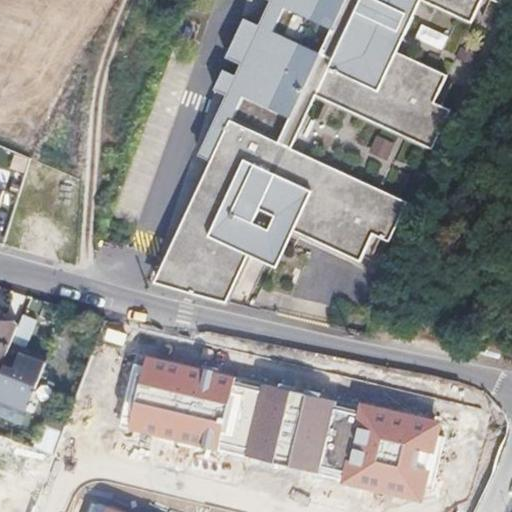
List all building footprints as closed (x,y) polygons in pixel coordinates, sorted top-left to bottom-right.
[(209,168),(152,290),(225,305),(248,257),(275,270),(292,233),(359,264),(373,234),(389,242),(407,203),(291,149),(317,95),(432,149),(451,109),(434,102),(447,75),(397,52),(421,0),(426,0),(472,21),(482,0),(493,0),(501,3),(502,0),(250,0),(270,9),(259,33),(241,25),(222,65),(240,73),(234,85),(221,79),(212,98),(225,104),(197,163),(209,168)] [(421,37),(447,48),(451,37),(425,27),(421,37)] [(383,136),(376,152),(392,159),(400,144),(383,136)] [(20,325),(5,362),(7,363),(0,381),(0,398),(28,410),(48,362),(26,354),(39,319),(24,314),(20,325)] [(0,360),(5,362),(20,325),(0,316),(0,360)] [(443,423),(147,355),(129,428),(424,502),(443,423)] [(101,422),(113,391),(86,380),(74,411),(101,422)] [(47,418),(36,448),(55,455),(66,425),(47,418)]
